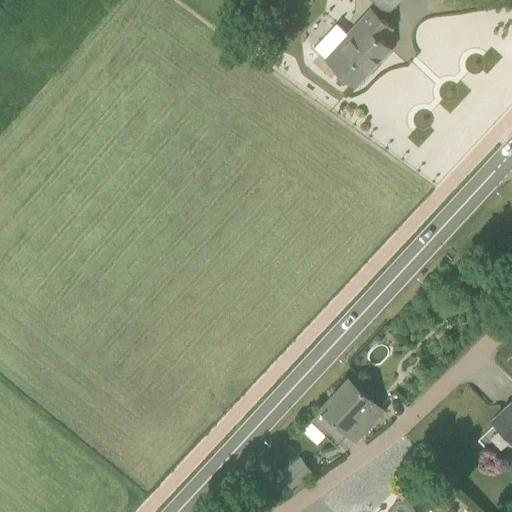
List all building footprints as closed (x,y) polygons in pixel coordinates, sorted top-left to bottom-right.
[(375,0),(387,11),(397,0),(375,0)] [(372,9),(348,35),(338,25),(316,48),(355,85),(371,68),(369,67),(375,61),(377,62),(390,48),(381,40),(392,28),(372,9)] [(511,282),(511,270),(511,269),(501,279),(508,286),(511,282)] [(383,410),(374,401),(348,378),(321,408),(322,408),(311,420),(337,445),(348,433),(355,440),(383,410)] [(511,399),(491,420),(511,441),(511,399)] [(268,456),(277,466),(287,457),(278,447),(268,456)] [(301,458),(281,473),(291,486),(311,471),(301,458)] [(414,509),(410,503),(409,502),(407,500),(405,499),(403,498),(401,498),(398,498),(396,499),(395,500),(393,501),(391,503),(387,511),(388,511),(412,511),(411,511),(414,509)]
